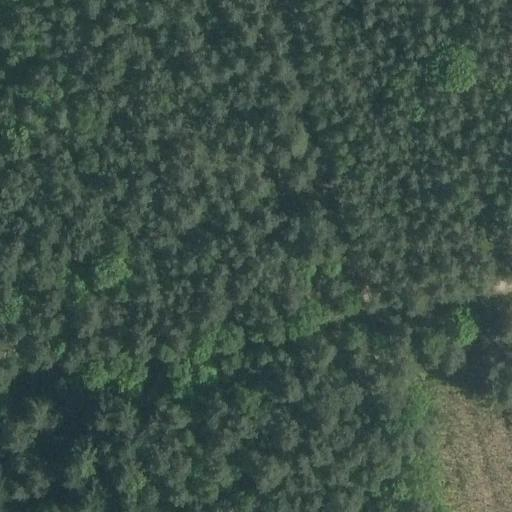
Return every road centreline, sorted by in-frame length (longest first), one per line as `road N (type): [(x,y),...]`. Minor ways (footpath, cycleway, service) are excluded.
road 1 (track): [(511,286),(0,386)]
road 2 (track): [(276,0),(361,311)]
